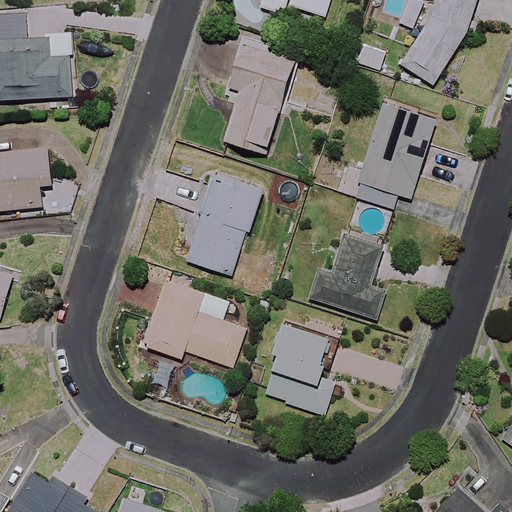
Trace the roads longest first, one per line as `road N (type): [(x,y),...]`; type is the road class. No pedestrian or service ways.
road 1 (residential): [(248,472),(134,429),(106,408),(79,356),(88,284),(181,0)]
road 2 (residential): [(511,154),(441,370),(397,446),(341,474),(248,472)]
